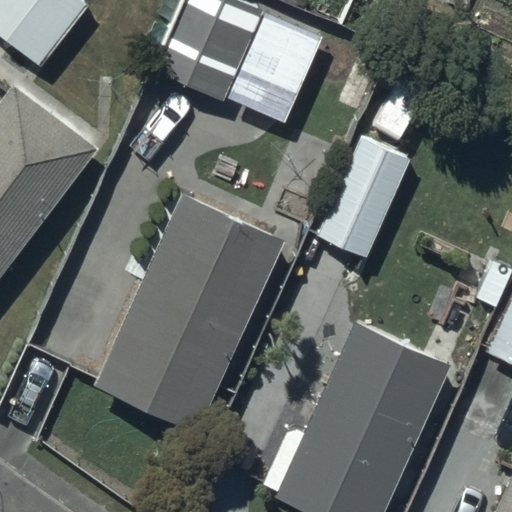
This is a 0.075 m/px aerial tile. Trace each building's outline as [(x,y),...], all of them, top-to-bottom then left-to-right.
[(0,0),(0,26),(39,57),(83,0),(0,0)] [(175,0),(149,56),(219,89),(261,0),(175,0)] [(372,48),(342,34),(299,127),(330,141),(372,48)] [(0,258),(99,132),(14,67),(0,84),(0,258)] [(363,123),(314,221),(362,246),(412,147),(363,123)] [(283,221),(180,176),(94,368),(197,414),(283,221)] [(511,277),(484,339),(511,351),(511,277)] [(272,476),(349,511),(374,511),(452,347),(354,301),(272,476)] [(511,511),(511,452),(484,511),(511,511)]
